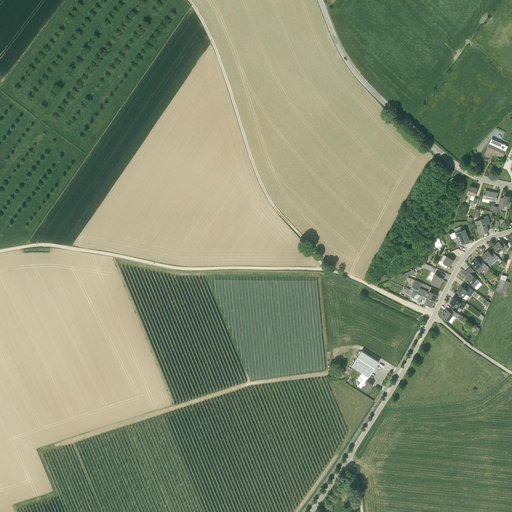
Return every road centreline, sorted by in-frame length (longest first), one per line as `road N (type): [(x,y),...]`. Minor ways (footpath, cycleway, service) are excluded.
road 1 (tertiary): [(310,511),(396,382),(465,255),(511,230)]
road 2 (track): [(327,270),(178,268),(54,245),(0,250)]
road 3 (track): [(188,0),(216,51),(268,198),(327,270)]
road 4 (tertiary): [(511,185),(461,168),(374,93),(348,64),(320,0)]
road 5 (track): [(327,270),(428,311),(511,373)]
